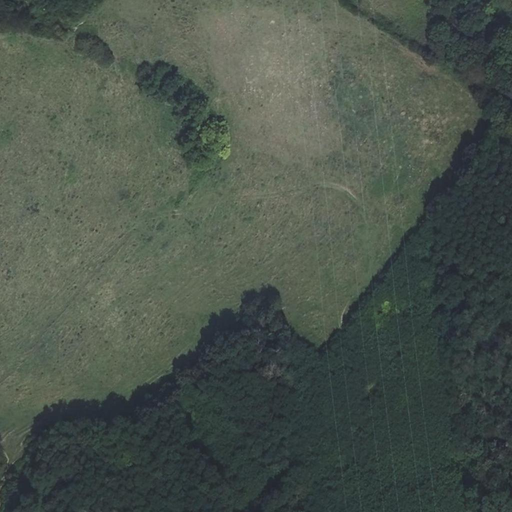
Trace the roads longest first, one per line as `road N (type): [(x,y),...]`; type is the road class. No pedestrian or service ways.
road 1 (track): [(460,302),(430,315),(246,511)]
road 2 (track): [(460,302),(511,447)]
